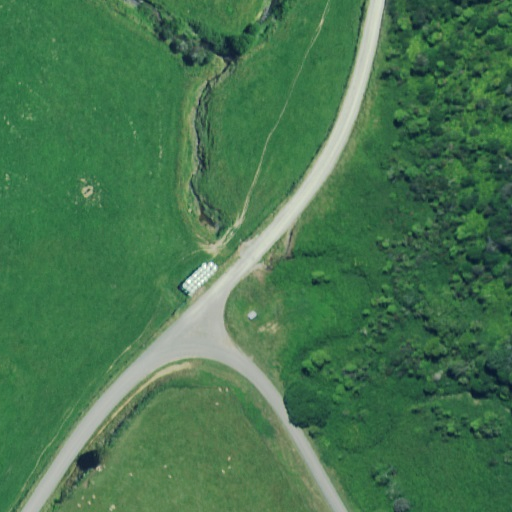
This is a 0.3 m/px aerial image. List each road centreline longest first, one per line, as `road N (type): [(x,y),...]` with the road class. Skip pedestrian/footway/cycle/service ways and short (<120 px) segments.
road 1 (unclassified): [(197,316),(360,114),(380,0)]
road 2 (unclassified): [(20,511),(128,382),(197,316)]
road 3 (unclassified): [(354,511),(287,408),(197,316)]
